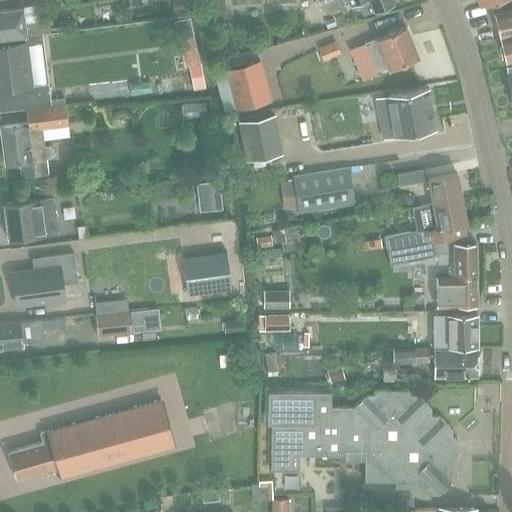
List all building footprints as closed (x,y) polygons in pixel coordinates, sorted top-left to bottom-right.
[(185,0),(170,0),(173,14),(188,12),(185,0)] [(202,0),(207,24),(218,22),(217,20),(227,18),(223,0),(215,0),(212,1),(212,0),(202,0)] [(314,0),(317,4),(319,6),(322,9),(325,11),(328,13),(331,13),(351,6),(353,10),(360,7),(363,15),(374,10),(375,11),(394,3),(392,0),(314,0)] [(0,36),(49,30),(48,19),(24,22),(22,4),(0,6),(0,36)] [(511,8),(495,12),(506,61),(511,59),(511,8)] [(342,14),(333,17),(333,19),(336,26),(336,27),(346,24),(342,14)] [(114,37),(112,17),(80,19),(82,39),(114,37)] [(188,18),(173,21),(176,35),(191,31),(188,18)] [(333,19),(324,22),(327,29),(336,26),(333,19)] [(376,74),(418,57),(405,26),(364,43),(376,74)] [(191,31),(176,35),(183,66),(187,65),(198,63),(191,31)] [(25,108),(51,105),(48,82),(33,84),(27,40),(0,44),(0,97),(2,109),(25,106),(25,108)] [(333,41),(317,48),(322,60),(338,54),(333,41)] [(259,59),(224,69),(237,111),(271,101),(259,59)] [(198,63),(187,65),(192,89),(204,86),(198,63)] [(107,69),(108,79),(137,77),(136,67),(107,69)] [(388,110),(378,111),(382,135),(434,127),(427,87),(385,94),(388,110)] [(201,111),(200,98),(179,99),(180,112),(201,111)] [(331,100),(331,125),(342,125),(342,100),(331,100)] [(44,146),(42,127),(67,124),(64,103),(51,105),(25,108),(27,122),(0,125),(0,128),(5,163),(19,162),(21,177),(48,173),(46,157),(50,157),(53,153),(53,148),(49,145),(44,146)] [(287,122),(328,122),(328,106),(287,106),(287,122)] [(274,120),(238,126),(245,162),(281,157),(274,120)] [(283,146),(297,147),(298,131),(284,130),(283,146)] [(193,150),(194,172),(217,170),(215,149),(193,150)] [(349,166),(291,175),(297,212),(354,203),(349,166)] [(422,168),(397,172),(399,184),(424,180),(422,168)] [(433,202),(462,197),(457,173),(428,179),(433,202)] [(277,176),(281,203),(294,201),(290,174),(277,176)] [(218,179),(196,182),(199,210),(221,208),(218,179)] [(27,200),(5,203),(10,239),(16,238),(56,233),(57,233),(53,195),(27,199),(27,200)] [(433,202),(412,206),(416,230),(434,227),(437,239),(465,233),(463,222),(467,222),(462,197),(433,202)] [(299,219),(283,220),(284,231),(300,231),(299,219)] [(84,226),(76,227),(78,239),(86,238),(84,226)] [(388,247),(437,239),(434,227),(409,232),(409,229),(383,234),(385,247),(385,249),(389,249),(388,247)] [(378,233),(356,234),(357,246),(378,244),(378,233)] [(255,236),(256,246),(272,244),(271,234),(255,236)] [(389,249),(385,249),(387,260),(439,250),(437,239),(388,247),(389,249)] [(477,305),(477,243),(451,243),(451,262),(455,262),(455,276),(437,275),(437,305),(477,305)] [(32,269),(12,272),(16,304),(64,298),(61,283),(77,281),(73,251),(39,256),(41,268),(32,269)] [(226,251),(183,256),(188,292),(230,286),(226,251)] [(288,290),(263,289),(262,306),(288,306),(288,290)] [(128,299),(116,300),(117,312),(129,310),(128,299)] [(117,312),(95,314),(97,334),(132,330),(131,310),(129,310),(117,312)] [(422,347),(477,346),(477,313),(448,314),(448,333),(422,333),(422,347)] [(285,316),(266,316),(266,329),(276,329),(285,329),(285,316)] [(0,322),(0,346),(23,345),(23,342),(45,339),(42,319),(0,322)] [(241,320),(222,320),(222,331),(241,331),(241,320)] [(422,347),(394,347),(394,360),(429,360),(429,353),(435,353),(435,374),(478,374),(477,346),(422,347)] [(231,354),(220,355),(221,367),(233,366),(231,354)] [(338,364),(325,368),(329,381),(342,377),(338,364)] [(396,368),(383,368),(383,379),(396,379),(396,368)] [(456,473),(456,437),(451,437),(451,428),(439,415),(430,415),(430,407),(418,394),(409,394),(409,389),(374,389),(374,393),(365,393),(352,406),(330,406),(330,391),(267,390),(267,423),(270,423),(270,469),(298,469),(298,454),(345,454),(345,449),(365,449),(364,480),(394,480),(394,487),(422,487),(428,494),(438,494),(451,481),(451,472),(456,473)] [(199,402),(204,434),(253,426),(248,394),(199,402)] [(61,475),(172,445),(160,399),(39,432),(41,443),(7,452),(14,478),(59,466),(61,475)] [(265,493),(264,475),(248,475),(249,494),(265,493)] [(286,511),(286,498),(272,498),(272,511),(286,511)]
